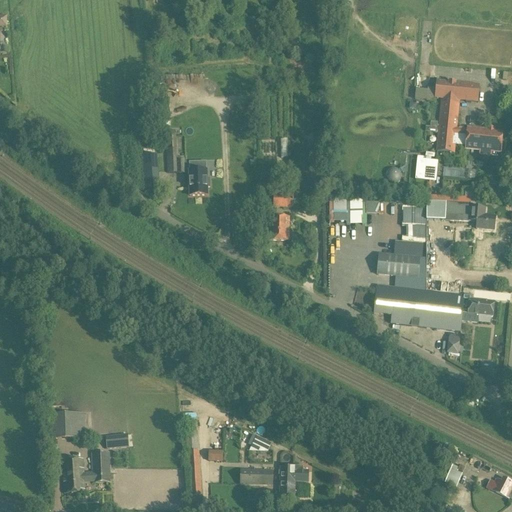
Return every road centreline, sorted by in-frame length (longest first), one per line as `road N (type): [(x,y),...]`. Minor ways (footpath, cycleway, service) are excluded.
road 1 (unclassified): [(511,374),(503,389),(477,387),(225,252),(0,98)]
road 2 (unknown): [(511,273),(435,263),(432,231),(452,226)]
